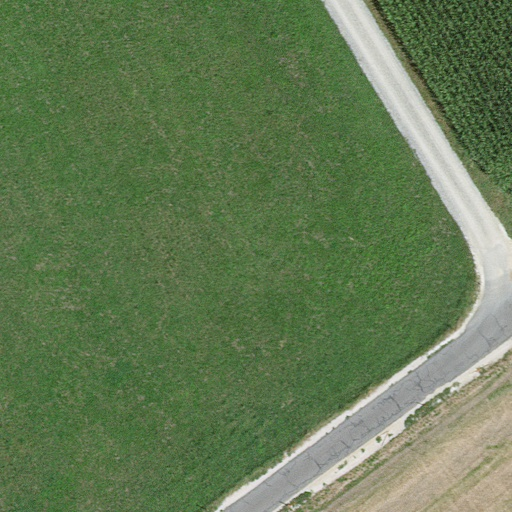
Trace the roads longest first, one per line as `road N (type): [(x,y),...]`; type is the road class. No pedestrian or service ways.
road 1 (unclassified): [(263,511),(511,327)]
road 2 (track): [(511,229),(371,0)]
